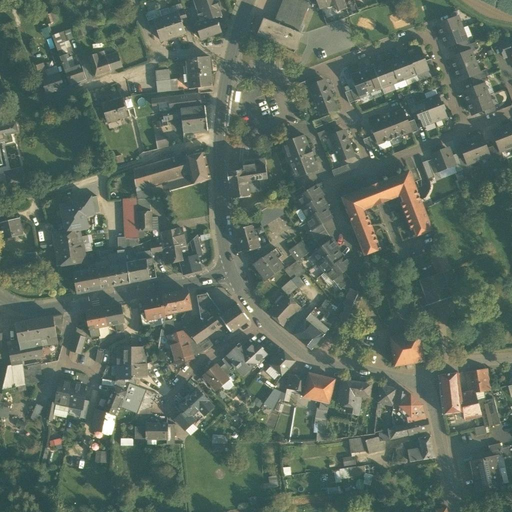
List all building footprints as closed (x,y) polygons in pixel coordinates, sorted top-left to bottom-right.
[(0,0),(0,9),(4,8),(8,7),(6,0),(0,0)] [(198,0),(205,21),(216,17),(216,18),(222,17),(215,0),(198,0)] [(283,0),(274,23),(298,32),(310,2),(306,0),(283,0)] [(315,0),(320,10),(329,7),(329,8),(335,6),(338,12),(346,9),(349,17),(358,13),(353,0),(315,0)] [(159,12),(161,17),(176,11),(174,6),(159,12)] [(179,13),(182,23),(187,21),(184,9),(177,11),(178,13),(179,13)] [(178,13),(170,16),(177,35),(185,32),(182,23),(179,13),(178,13)] [(169,38),(177,35),(170,16),(162,19),(169,38)] [(198,33),(201,40),(221,33),(216,18),(216,17),(205,21),(195,25),(198,33)] [(437,25),(441,36),(462,28),(457,17),(437,25)] [(148,21),(152,33),(157,31),(154,22),(154,19),(148,21)] [(160,41),(169,38),(162,19),(154,22),(157,31),(160,41)] [(267,40),(274,23),(263,19),(257,35),(267,40)] [(4,26),(7,37),(16,34),(13,23),(4,26)] [(86,23),(79,25),(82,36),(90,33),(86,23)] [(192,35),(198,33),(195,25),(195,23),(189,25),(192,35)] [(291,49),(298,32),(274,23),(267,40),(291,49)] [(77,38),(82,36),(79,25),(73,27),(77,38)] [(108,41),(109,46),(123,41),(118,25),(110,28),(113,39),(108,41)] [(466,39),(462,28),(441,36),(446,48),(456,43),(466,40),(466,39)] [(52,36),(60,57),(68,54),(63,43),(69,41),(65,32),(52,36)] [(302,34),(298,32),(291,49),(296,51),(302,34)] [(456,43),(459,49),(470,45),(467,38),(466,39),(466,40),(456,43)] [(498,43),(504,59),(511,55),(508,46),(509,46),(506,40),(498,43)] [(475,42),(470,45),(459,49),(461,55),(470,51),(471,52),(478,49),(475,42)] [(408,52),(408,54),(417,75),(428,71),(425,62),(420,49),(413,51),(413,50),(408,52)] [(450,59),(454,70),(475,62),(471,52),(470,51),(461,55),(450,59)] [(88,57),(95,77),(123,67),(117,52),(105,57),(103,52),(88,57)] [(60,57),(65,71),(70,69),(67,59),(69,58),(68,54),(60,57)] [(405,80),(417,75),(408,54),(397,59),(405,80)] [(187,61),(188,74),(210,72),(211,72),(209,57),(194,59),(194,61),(187,61)] [(393,85),(405,80),(397,59),(385,63),(393,85)] [(428,71),(431,79),(437,76),(430,59),(425,62),(428,71)] [(479,72),(475,62),(454,70),(459,81),(469,77),(479,73),(479,72)] [(381,89),(393,85),(385,63),(373,68),(381,89)] [(42,80),(48,78),(45,69),(43,64),(36,66),(41,80),(42,80)] [(81,65),(70,69),(65,71),(70,86),(86,80),(81,65)] [(54,66),(45,69),(48,78),(57,75),(54,66)] [(370,93),(381,89),(373,68),(367,70),(367,69),(362,71),(370,93)] [(469,77),(472,83),(483,78),(488,76),(486,69),(479,72),(479,73),(469,77)] [(171,91),(170,80),(169,70),(156,71),(157,82),(158,92),(171,91)] [(359,98),(370,93),(362,71),(350,75),(355,89),(359,98)] [(211,87),(210,72),(188,74),(187,74),(189,89),(211,87)] [(42,81),(47,94),(64,88),(59,74),(57,75),(48,78),(42,80),(41,80),(41,81),(42,81)] [(298,84),(300,91),(310,87),(309,86),(317,84),(315,78),(298,84)] [(485,85),(483,78),(472,83),(474,88),(483,85),(484,85),(485,85)] [(310,87),(315,101),(330,95),(324,81),(317,84),(309,86),(310,87)] [(463,92),(467,104),(488,96),(484,85),(483,85),(474,88),(463,92)] [(355,89),(350,91),(345,93),(349,104),(354,102),(360,99),(359,98),(355,89)] [(205,107),(200,107),(199,94),(184,96),(152,100),(152,99),(151,99),(152,105),(152,104),(152,105),(152,106),(156,105),(156,104),(170,102),(171,111),(180,109),(181,117),(183,134),(208,131),(205,107)] [(336,110),(330,95),(315,101),(321,115),(336,110)] [(438,95),(426,100),(435,122),(447,118),(444,110),(445,110),(442,102),(441,103),(438,95)] [(492,106),(488,96),(467,104),(472,115),(483,110),(492,107),(492,106)] [(122,99),(125,111),(134,108),(131,97),(122,99)] [(406,101),(411,114),(416,113),(417,112),(414,104),(415,104),(413,98),(406,101)] [(102,105),(107,122),(127,117),(125,111),(122,99),(102,105)] [(423,127),(435,122),(426,100),(415,104),(414,104),(417,112),(416,113),(419,120),(420,119),(423,127)] [(483,110),(485,116),(497,112),(494,105),(492,106),(492,107),(483,110)] [(162,113),(164,121),(181,117),(180,109),(171,111),(162,113)] [(403,110),(392,114),(400,136),(412,132),(408,122),(403,110)] [(389,141),(400,136),(392,114),(380,118),(389,141)] [(313,122),(315,128),(332,122),(329,115),(313,122)] [(378,145),(389,141),(380,118),(369,123),(374,136),(377,145),(378,145)] [(412,132),(412,133),(418,131),(414,120),(408,122),(412,132)] [(0,136),(5,135),(18,132),(15,123),(0,126),(0,136)] [(511,123),(503,127),(511,148),(511,147),(511,123)] [(317,134),(320,141),(329,137),(336,134),(334,127),(317,134)] [(501,152),(511,148),(503,127),(492,131),(497,145),(500,152),(501,152)] [(329,137),(334,150),(349,144),(344,131),(336,134),(329,137)] [(156,136),(158,149),(172,145),(168,133),(156,136)] [(282,144),(295,179),(317,170),(312,156),(315,155),(312,149),(310,150),(304,136),(282,144)] [(374,136),(368,138),(372,149),(378,146),(378,145),(377,145),(374,136)] [(481,136),(470,140),(478,160),(488,157),(489,156),(486,149),(481,136)] [(367,151),(372,149),(368,138),(363,140),(367,151)] [(468,164),(478,160),(470,140),(460,144),(465,157),(467,165),(468,164)] [(354,157),(349,144),(334,150),(339,162),(354,157)] [(497,145),(492,147),(496,158),(503,155),(501,152),(500,152),(497,145)] [(489,161),(496,158),(492,147),(486,149),(489,156),(488,157),(489,161)] [(432,155),(438,172),(454,166),(455,165),(451,156),(449,151),(446,149),(432,155)] [(191,177),(193,185),(208,180),(211,180),(204,153),(187,157),(186,157),(190,174),(191,177)] [(457,173),(463,171),(459,159),(457,154),(451,156),(455,165),(454,166),(457,173)] [(133,171),(137,200),(153,195),(150,186),(190,174),(186,157),(187,157),(186,156),(133,171)] [(465,157),(459,159),(463,171),(470,168),(468,164),(467,165),(465,157)] [(268,182),(268,179),(264,159),(243,163),(244,171),(229,173),(228,173),(227,173),(231,200),(250,197),(250,193),(261,191),(272,184),(271,182),(268,182)] [(422,164),(428,178),(433,176),(428,162),(422,164)] [(331,170),(334,177),(351,170),(348,164),(331,170)] [(5,172),(7,180),(23,177),(21,169),(5,172)] [(373,207),(378,205),(385,202),(390,200),(398,197),(398,196),(416,189),(409,172),(384,181),(378,183),(370,186),(365,189),(342,198),(344,205),(349,216),(365,210),(372,207),(373,207)] [(23,177),(7,180),(8,185),(24,182),(23,177)] [(158,186),(160,193),(193,185),(191,177),(158,186)] [(297,198),(303,207),(321,196),(321,197),(323,196),(317,185),(306,192),(297,197),(297,198)] [(291,194),(295,200),(297,198),(297,197),(306,192),(303,186),(291,194)] [(420,200),(416,189),(398,196),(398,197),(413,237),(432,230),(420,200)] [(328,207),(321,197),(321,196),(303,207),(301,209),(308,219),(325,208),(326,208),(328,207)] [(97,197),(91,198),(94,214),(100,212),(97,197)] [(64,223),(67,231),(80,230),(87,228),(85,216),(94,214),(91,198),(74,201),(74,203),(61,206),(64,223)] [(137,200),(138,212),(151,212),(150,199),(137,200)] [(256,215),(262,211),(272,205),(268,199),(262,203),(257,204),(252,207),(256,215)] [(123,200),(125,240),(138,239),(138,236),(138,232),(136,200),(123,200)] [(276,203),(272,205),(262,211),(269,222),(284,213),(278,202),(276,203)] [(332,218),(326,208),(325,208),(308,219),(306,220),(312,230),(322,224),(332,218)] [(380,249),(365,210),(349,216),(350,220),(364,255),(372,252),(380,249)] [(261,226),(269,222),(262,211),(256,215),(261,226)] [(152,230),(151,212),(138,212),(139,231),(152,230)] [(3,233),(4,239),(23,235),(22,233),(21,227),(19,228),(18,223),(20,223),(19,219),(10,221),(0,223),(0,231),(1,233),(3,233)] [(309,231),(313,237),(325,229),(322,224),(312,230),(309,231)] [(239,239),(243,253),(252,250),(261,248),(257,236),(255,237),(252,226),(236,230),(239,239)] [(161,235),(163,248),(179,245),(179,248),(186,246),(182,229),(161,235)] [(328,235),(325,229),(313,237),(316,242),(328,235)] [(67,231),(70,247),(83,245),(81,238),(80,230),(67,231)] [(55,249),(57,249),(70,247),(67,231),(53,233),(55,249)] [(332,240),(328,235),(316,242),(320,248),(332,240)] [(190,242),(193,253),(194,256),(197,255),(198,256),(202,255),(198,237),(197,236),(190,242)] [(313,254),(319,262),(336,250),(337,250),(338,249),(332,240),(320,248),(313,254)] [(295,247),(302,257),(309,252),(302,242),(295,247)] [(150,245),(152,253),(164,251),(163,248),(162,249),(161,243),(150,245)] [(84,253),(83,245),(70,247),(72,264),(86,261),(84,253)] [(187,254),(186,246),(179,248),(179,245),(163,248),(164,251),(166,264),(179,261),(179,260),(188,258),(187,254)] [(72,264),(70,247),(57,249),(59,266),(72,264)] [(132,247),(124,250),(127,263),(131,263),(131,259),(134,257),(132,247)] [(297,261),(302,257),(295,247),(288,251),(296,261),(297,261)] [(277,249),(272,252),(263,259),(262,258),(253,265),(261,276),(262,275),(266,281),(283,269),(284,271),(285,270),(277,260),(282,256),(277,249)] [(119,255),(121,265),(127,263),(124,250),(118,251),(119,255)] [(343,258),(337,250),(336,250),(319,262),(317,263),(318,264),(325,273),(326,272),(326,271),(343,258)] [(22,255),(23,262),(37,259),(36,252),(22,255)] [(430,256),(437,274),(442,273),(447,271),(440,252),(430,256)] [(119,255),(111,256),(108,257),(110,267),(121,265),(119,255)] [(201,270),(198,256),(197,255),(194,256),(188,258),(179,260),(179,261),(183,275),(201,270)] [(110,267),(108,257),(108,256),(100,258),(101,263),(102,269),(107,268),(107,267),(110,267)] [(383,317),(383,320),(392,317),(379,268),(374,256),(366,259),(366,261),(370,272),(371,276),(372,277),(383,317)] [(345,257),(343,258),(326,271),(326,272),(333,280),(344,272),(351,266),(345,257)] [(146,260),(150,279),(156,278),(152,259),(146,260)] [(127,263),(130,283),(150,280),(150,279),(146,260),(131,263),(127,263)] [(284,271),(289,277),(292,280),(305,270),(297,261),(296,261),(285,270),(284,271)] [(366,274),(370,277),(371,276),(370,272),(366,261),(362,266),(359,270),(364,275),(366,274)] [(101,263),(96,264),(96,269),(100,269),(103,289),(106,288),(111,287),(107,268),(102,269),(101,263)] [(107,267),(107,268),(111,287),(130,283),(127,263),(121,265),(110,267),(107,267)] [(76,293),(103,289),(100,269),(96,269),(96,264),(88,266),(88,270),(74,273),(76,293)] [(333,280),(336,285),(347,276),(344,272),(333,280)] [(423,290),(428,305),(451,297),(442,273),(437,274),(420,280),(423,290)] [(351,282),(347,276),(336,285),(340,290),(341,290),(342,288),(345,290),(348,290),(351,282)] [(297,288),(292,280),(289,277),(279,285),(285,293),(286,295),(287,296),(297,288)] [(344,305),(347,306),(351,308),(358,293),(351,290),(344,305)] [(417,293),(422,307),(425,306),(428,305),(423,290),(417,293)] [(162,297),(144,301),(145,303),(144,303),(145,311),(146,311),(146,312),(148,321),(149,320),(164,317),(165,314),(171,312),(190,309),(188,292),(162,297)] [(201,320),(204,323),(220,312),(207,293),(196,295),(200,320),(201,320)] [(268,313),(284,327),(301,308),(287,296),(286,295),(284,297),(268,313)] [(238,304),(223,315),(220,317),(224,323),(231,334),(249,321),(238,304)] [(107,327),(116,325),(122,324),(125,323),(121,305),(104,309),(107,327)] [(347,323),(351,308),(347,306),(341,321),(347,323)] [(415,310),(416,316),(427,314),(425,306),(422,307),(415,310)] [(315,308),(310,314),(292,335),(307,347),(311,350),(328,330),(336,317),(325,309),(322,308),(320,312),(315,308)] [(86,313),(90,330),(99,328),(107,327),(104,309),(86,313)] [(206,336),(224,323),(220,317),(223,315),(221,311),(220,312),(204,323),(201,320),(200,320),(187,330),(189,332),(196,343),(206,336)] [(140,313),(143,326),(150,325),(149,320),(148,321),(146,312),(140,313)] [(31,341),(41,339),(57,336),(55,326),(63,325),(64,316),(33,321),(28,322),(31,341)] [(160,337),(168,337),(168,336),(175,334),(172,320),(163,322),(162,330),(161,330),(160,337)] [(29,341),(31,341),(28,322),(16,324),(19,342),(19,343),(29,341)] [(107,327),(99,328),(100,336),(101,338),(107,337),(109,334),(107,327)] [(75,334),(86,338),(87,334),(87,331),(77,328),(75,334)] [(91,338),(100,336),(99,328),(90,330),(91,338)] [(168,337),(176,364),(194,358),(193,356),(186,334),(187,334),(186,331),(175,334),(168,336),(168,337)] [(186,334),(193,356),(202,351),(196,343),(189,332),(187,334),(186,334)] [(390,338),(394,367),(406,365),(422,362),(424,362),(424,361),(419,333),(390,338)] [(70,351),(81,355),(86,338),(75,334),(70,351)] [(58,344),(57,336),(41,339),(42,347),(44,346),(45,348),(45,349),(46,349),(47,349),(48,348),(47,346),(58,344)] [(202,351),(203,352),(213,345),(206,336),(196,343),(202,351)] [(29,341),(33,359),(44,357),(42,347),(41,339),(31,341),(29,341)] [(8,344),(12,365),(15,387),(18,386),(24,385),(25,385),(24,379),(24,373),(23,367),(22,361),(33,359),(29,341),(19,343),(19,342),(8,344)] [(234,365),(243,375),(266,354),(262,350),(263,349),(261,346),(260,348),(256,343),(253,347),(251,345),(247,349),(248,350),(246,353),(240,347),(238,349),(237,348),(228,355),(228,356),(235,363),(233,364),(234,365)] [(131,348),(131,364),(145,364),(145,347),(131,347),(131,348)] [(117,348),(117,365),(131,364),(131,348),(119,348),(117,348)] [(95,362),(101,363),(103,352),(98,350),(95,362)] [(270,365),(282,376),(295,362),(284,351),(270,365)] [(222,360),(225,364),(230,369),(234,365),(233,364),(235,363),(228,356),(228,355),(222,360)] [(23,367),(24,373),(41,370),(40,364),(34,365),(23,367)] [(132,379),(131,364),(117,365),(117,379),(132,379)] [(147,364),(145,364),(131,364),(132,379),(134,378),(140,378),(147,378),(147,364)] [(234,374),(230,369),(225,364),(219,369),(228,379),(234,374)] [(3,388),(15,387),(12,365),(9,366),(3,388)] [(203,375),(216,390),(221,386),(228,380),(228,379),(219,369),(216,365),(203,375)] [(474,391),(475,393),(477,393),(489,391),(486,369),(469,371),(467,372),(466,372),(469,392),(474,391)] [(24,373),(24,379),(42,375),(41,370),(24,373)] [(442,415),(463,412),(461,394),(459,378),(458,373),(438,375),(442,415)] [(228,380),(221,386),(226,392),(234,386),(232,381),(236,377),(234,374),(228,379),(228,380)] [(321,402),(328,404),(334,380),(309,374),(304,392),(303,397),(321,402)] [(42,382),(42,375),(24,379),(25,385),(42,382)] [(286,389),(303,392),(306,377),(300,376),(300,377),(290,375),(286,389)] [(115,381),(113,387),(126,392),(130,384),(132,379),(117,379),(117,381),(115,381)] [(349,406),(359,407),(361,396),(370,397),(371,384),(341,380),(338,396),(338,404),(349,406)] [(56,403),(69,406),(74,384),(61,381),(56,403)] [(85,386),(74,384),(69,406),(82,409),(84,400),(85,392),(83,392),(85,386)] [(138,387),(135,386),(130,384),(126,392),(124,399),(121,407),(136,414),(142,399),(135,397),(138,387)] [(378,403),(394,406),(396,389),(380,386),(377,403),(378,403)] [(106,404),(103,411),(114,416),(122,398),(124,399),(126,392),(113,387),(106,404)] [(146,390),(138,387),(135,397),(142,399),(146,390)] [(263,404),(272,409),(280,392),(274,389),(263,404)] [(402,419),(404,425),(406,424),(426,421),(422,405),(411,394),(396,389),(394,406),(393,411),(402,419)] [(180,406),(184,411),(190,418),(191,417),(199,410),(204,415),(213,407),(197,390),(191,395),(187,399),(185,397),(177,404),(180,406)] [(469,392),(461,394),(463,412),(464,420),(466,421),(469,420),(481,417),(480,410),(478,406),(476,397),(475,393),(474,391),(469,392)] [(114,416),(117,417),(121,407),(124,399),(122,398),(114,416)] [(90,401),(84,400),(82,409),(80,418),(86,419),(90,401)] [(11,404),(0,402),(0,403),(0,416),(8,418),(11,404)] [(45,420),(53,421),(54,414),(56,403),(49,402),(45,420)] [(321,402),(319,410),(327,412),(328,404),(321,402)] [(481,417),(485,428),(500,424),(494,402),(478,406),(480,410),(481,417)] [(54,414),(67,417),(67,415),(69,406),(56,403),(54,414)] [(31,418),(37,421),(42,408),(37,405),(31,418)] [(67,415),(80,418),(82,409),(69,406),(67,415)] [(347,421),(357,422),(358,417),(359,407),(349,406),(347,421)] [(117,417),(114,416),(103,411),(96,409),(92,429),(113,434),(115,423),(117,417)] [(328,412),(327,412),(319,410),(316,409),(313,426),(313,440),(324,441),(326,419),(328,412)] [(194,421),(191,417),(190,418),(184,411),(175,420),(185,430),(194,421)] [(18,420),(15,427),(23,430),(26,423),(18,420)] [(426,421),(406,424),(409,435),(429,430),(427,420),(426,421)] [(156,439),(167,439),(167,425),(167,424),(147,425),(147,427),(147,439),(156,439)] [(388,430),(391,439),(409,435),(406,424),(404,425),(395,427),(391,428),(391,429),(388,430)] [(135,439),(147,439),(147,427),(135,427),(135,439)] [(388,430),(381,432),(383,441),(391,439),(388,430)] [(405,441),(409,462),(435,458),(430,436),(420,438),(405,441)] [(365,441),(368,454),(384,450),(382,443),(381,441),(379,437),(365,441)] [(49,441),(51,447),(61,444),(62,438),(49,441)] [(349,440),(351,454),(367,451),(363,438),(349,440)] [(488,446),(491,458),(497,456),(502,455),(500,443),(488,446)] [(395,448),(398,463),(405,461),(401,444),(395,448)] [(95,451),(95,462),(106,463),(107,452),(95,451)] [(343,465),(357,464),(356,455),(342,457),(343,465)] [(503,485),(497,456),(494,457),(500,485),(503,485)] [(471,462),(477,491),(500,485),(494,457),(471,462)] [(373,465),(340,467),(340,472),(335,472),(335,477),(373,475),(373,465)]
